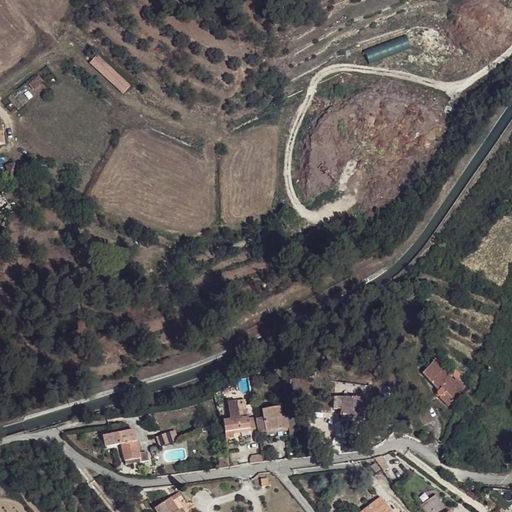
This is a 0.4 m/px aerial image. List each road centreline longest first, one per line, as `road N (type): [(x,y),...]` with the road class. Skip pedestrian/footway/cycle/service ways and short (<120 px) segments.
road 1 (residential): [(0,443),(41,437),(133,481),(371,454),(397,444),(462,476),(511,479)]
road 2 (track): [(346,209),(317,206),(300,150),(300,129),(313,111),(362,93),(416,116),(440,117),(462,86),(511,47)]
